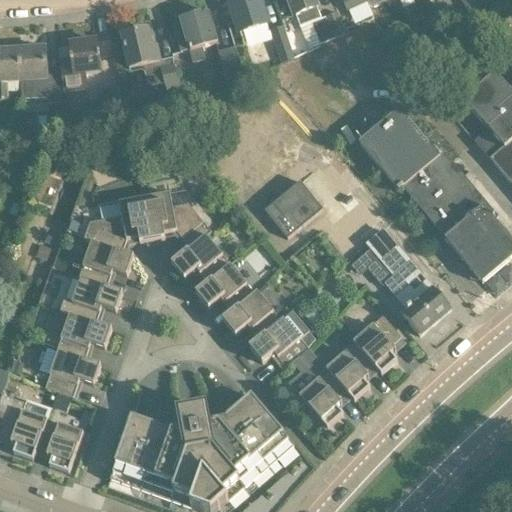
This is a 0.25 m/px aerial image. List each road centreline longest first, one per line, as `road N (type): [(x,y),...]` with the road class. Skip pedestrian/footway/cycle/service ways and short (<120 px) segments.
road 1 (secondary): [(511,332),(323,511)]
road 2 (residential): [(116,379),(154,281),(165,281),(236,365)]
road 3 (secondary): [(410,511),(511,409)]
road 4 (residential): [(75,509),(116,379)]
road 5 (residential): [(116,379),(167,354),(196,350),(236,365)]
